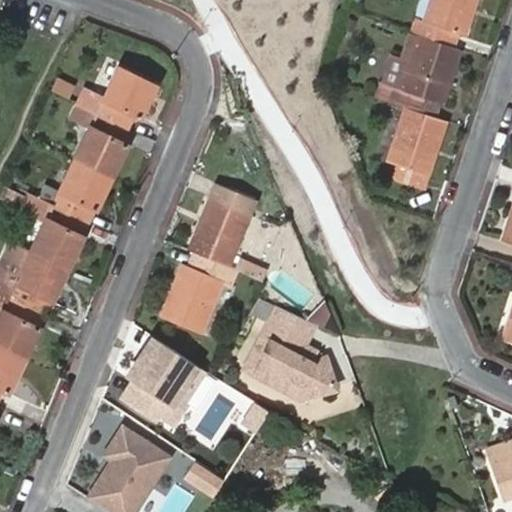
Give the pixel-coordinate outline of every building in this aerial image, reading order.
[(460,34),(465,35),(475,0),(430,0),(423,21),(416,19),(411,34),(419,36),(455,48),(460,34)] [(455,48),(460,50),(465,35),(460,34),(455,48)] [(394,88),(388,103),(404,108),(435,118),(440,104),(443,104),(460,50),(455,48),(419,36),(401,90),(394,88)] [(82,87),(74,102),(129,128),(134,119),(139,122),(157,84),(117,65),(102,97),(82,87)] [(129,128),(74,102),(68,117),(87,126),(72,159),(112,178),(129,143),(124,140),(129,128)] [(446,122),(435,118),(404,108),(387,162),(397,166),(393,179),(423,189),(446,122)] [(112,178),(72,159),(50,203),(85,220),(90,209),(96,212),(112,178)] [(214,185),(186,252),(192,254),(228,269),(254,202),(214,185)] [(50,203),(25,191),(16,209),(42,221),(28,249),(69,268),(85,234),(79,232),(85,220),(50,203)] [(511,244),(511,208),(501,241),(511,244)] [(28,249),(9,240),(0,258),(0,291),(41,311),(46,300),(52,303),(69,268),(28,249)] [(228,269),(192,254),(187,266),(182,264),(162,315),(203,331),(221,284),(230,288),(236,272),(228,269)] [(260,272),(238,263),(234,272),(236,272),(256,281),(260,272)] [(41,311),(0,291),(0,348),(24,360),(41,325),(36,323),(41,311)] [(292,335),(301,318),(274,305),(265,322),(292,335)] [(511,306),(501,339),(511,342),(511,306)] [(269,338),(262,351),(252,346),(245,361),(272,376),(269,382),(279,387),(287,373),(301,380),(305,389),(315,386),(329,381),(321,358),(314,360),(306,356),(311,345),(292,335),(265,322),(259,333),(269,338)] [(262,351),(269,338),(259,333),(256,331),(249,344),(252,346),(262,351)] [(203,373),(205,370),(153,337),(127,377),(138,385),(127,402),(155,420),(160,412),(175,422),(186,405),(184,403),(185,401),(198,409),(216,382),(203,373)] [(8,395),(24,360),(0,348),(0,397),(2,393),(8,395)] [(319,398),(315,386),(305,389),(301,380),(287,373),(279,387),(276,394),(299,405),(319,398)] [(256,433),(270,412),(257,404),(244,425),(256,433)] [(112,462),(89,499),(108,511),(138,511),(172,458),(124,427),(105,457),(112,462)] [(511,440),(491,447),(502,480),(511,485),(511,440)] [(197,462),(186,480),(215,500),(226,481),(197,462)]
